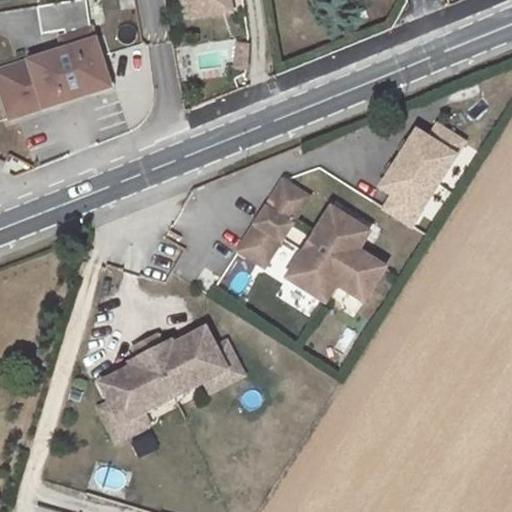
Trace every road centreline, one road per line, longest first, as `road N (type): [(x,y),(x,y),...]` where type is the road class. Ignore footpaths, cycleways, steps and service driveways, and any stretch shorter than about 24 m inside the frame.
road 1 (secondary): [(426,58),(177,156)]
road 2 (secondary): [(177,156),(0,225)]
road 3 (residential): [(149,0),(177,156)]
